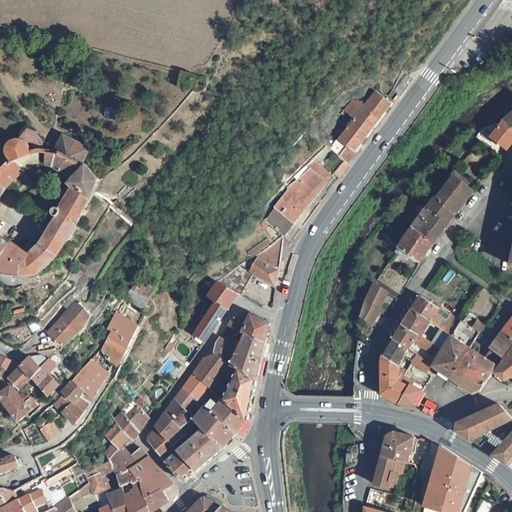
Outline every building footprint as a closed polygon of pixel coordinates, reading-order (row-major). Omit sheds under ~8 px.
[(407,83),(402,79),(392,93),(396,97),(407,83)] [(396,97),(392,93),(388,98),(393,102),(396,97)] [(334,147),(329,154),(343,165),(345,168),(389,108),(373,95),(366,105),(352,96),(336,116),(344,123),(348,118),(353,122),(349,127),(346,133),(340,129),(330,142),(329,144),(334,147)] [(511,116),(500,126),(501,127),(511,136),(511,116)] [(348,118),(344,123),(349,127),(353,122),(348,118)] [(511,143),(511,136),(501,127),(489,141),(504,154),(511,143)] [(11,143),(7,148),(6,153),(6,156),(7,160),(8,164),(24,173),(27,171),(36,166),(39,155),(45,156),(44,168),(54,171),(71,182),(68,186),(74,191),(61,212),(57,210),(53,212),(52,217),(57,220),(38,249),(27,259),(0,240),(0,199),(4,192),(0,189),(0,276),(1,276),(19,279),(30,278),(37,275),(54,261),(58,255),(95,203),(100,183),(82,165),(89,152),(62,140),(54,155),(44,153),(41,147),(37,141),(34,137),(26,133),(19,141),(11,143)] [(24,173),(8,164),(0,173),(0,189),(4,192),(15,182),(24,173)] [(346,169),(345,168),(343,165),(332,178),(337,182),(346,169)] [(330,181),(312,166),(306,172),(325,187),(330,181)] [(296,183),(279,204),(297,220),(325,187),(306,172),(295,181),(296,183)] [(463,189),(465,185),(454,177),(452,180),(463,189)] [(452,180),(436,202),(456,215),(471,195),(463,189),(452,180)] [(409,232),(431,246),(456,215),(436,202),(434,200),(409,232)] [(281,239),(297,220),(279,204),(259,229),(262,233),(266,228),(281,239)] [(431,246),(409,232),(395,252),(417,266),(431,246)] [(251,277),(273,291),(274,284),(276,275),(280,243),(280,242),(262,256),(253,261),(215,286),(235,298),(236,298),(251,277)] [(264,243),(245,257),(248,260),(266,246),(264,243)] [(77,276),(69,272),(65,282),(73,288),(77,276)] [(86,283),(80,280),(76,289),(81,292),(86,283)] [(154,293),(136,282),(129,294),(149,305),(154,293)] [(204,303),(212,309),(222,317),(235,298),(215,286),(204,303)] [(365,303),(373,308),(381,295),(371,288),(365,303)] [(149,305),(129,294),(129,295),(126,299),(125,303),(144,313),(143,316),(144,318),(146,317),(148,315),(150,313),(150,310),(150,308),(149,305)] [(381,295),(373,308),(376,311),(385,298),(381,295)] [(410,313),(425,324),(440,333),(449,340),(458,326),(452,322),(447,328),(432,318),(436,312),(418,300),(413,308),(410,313)] [(61,322),(75,338),(84,327),(90,317),(85,312),(78,304),(61,322)] [(376,315),(363,307),(358,321),(359,322),(367,327),(376,315)] [(201,346),(222,317),(212,309),(191,339),(201,346)] [(447,328),(452,322),(436,312),(432,318),(447,328)] [(425,324),(410,313),(403,323),(399,330),(415,340),(425,324)] [(244,338),(263,346),(268,328),(243,314),(238,314),(226,329),(244,338)] [(115,318),(112,321),(107,333),(111,335),(123,342),(129,346),(131,347),(138,330),(136,329),(130,326),(115,318)] [(62,350),(75,338),(61,322),(49,335),(47,337),(59,347),(62,350)] [(498,337),(511,347),(511,324),(510,322),(498,337)] [(39,330),(36,325),(35,323),(26,326),(30,334),(39,330)] [(446,381),(466,351),(477,334),(470,329),(460,323),(458,326),(449,340),(439,355),(434,362),(429,370),(446,381)] [(470,329),(477,334),(481,327),(474,323),(470,329)] [(439,355),(429,349),(415,340),(399,330),(393,339),(391,343),(405,353),(407,354),(408,352),(407,350),(410,346),(434,362),(439,355)] [(439,355),(449,340),(440,333),(429,349),(439,355)] [(125,360),(127,355),(131,347),(129,346),(123,342),(111,335),(109,338),(104,347),(106,348),(117,355),(123,359),(125,360)] [(498,361),(502,364),(511,352),(511,350),(511,347),(498,337),(486,351),(490,354),(498,361)] [(228,349),(220,344),(217,343),(214,347),(212,358),(255,384),(263,346),(244,338),(239,348),(231,344),(228,349)] [(231,344),(222,339),(220,344),(228,349),(231,344)] [(398,363),(400,360),(405,353),(391,343),(384,354),(381,359),(395,369),(397,368),(399,370),(402,366),(398,363)] [(107,362),(112,365),(118,369),(120,370),(125,360),(123,359),(117,355),(106,348),(102,355),(107,362)] [(474,357),(466,351),(446,381),(455,388),(474,357)] [(511,379),(511,352),(502,364),(493,376),(503,383),(511,379)] [(409,366),(414,359),(407,354),(405,353),(400,360),(409,366)] [(84,396),(90,402),(106,375),(111,367),(106,364),(98,354),(94,358),(72,385),(84,396)] [(492,369),(498,361),(490,354),(483,363),(492,369)] [(493,370),(492,369),(483,363),(474,357),(455,388),(471,399),(490,374),(493,370)] [(229,386),(222,404),(245,425),(255,384),(212,358),(203,361),(192,377),(198,382),(210,393),(219,381),(229,386)] [(36,367),(41,361),(38,360),(35,359),(32,359),(28,360),(20,369),(30,379),(39,370),(36,367)] [(399,409),(409,409),(410,407),(418,395),(414,392),(408,389),(410,385),(393,374),(395,369),(381,359),(380,377),(380,399),(399,409)] [(408,367),(423,378),(424,377),(429,370),(414,359),(409,366),(408,367)] [(9,364),(0,360),(0,370),(5,373),(9,364)] [(39,370),(30,379),(42,391),(49,399),(50,400),(60,388),(47,376),(53,369),(46,363),(45,363),(39,370)] [(30,379),(20,369),(10,380),(19,390),(30,379)] [(193,399),(197,403),(206,390),(198,382),(192,377),(188,382),(187,384),(183,390),(193,399)] [(62,395),(73,407),(79,401),(84,396),(72,385),(62,395)] [(9,389),(0,398),(0,401),(7,411),(9,414),(25,403),(10,388),(9,389)] [(234,438),(203,409),(197,403),(193,399),(183,390),(178,397),(174,402),(221,453),(226,448),(234,438)] [(83,416),(81,415),(73,407),(62,395),(52,405),(63,414),(63,416),(74,427),(83,416)] [(37,409),(30,400),(25,403),(9,414),(17,423),(24,418),(37,409)] [(79,401),(73,407),(81,415),(87,407),(79,401)] [(174,402),(165,415),(179,429),(208,464),(214,459),(221,453),(174,402)] [(205,407),(203,409),(234,438),(239,431),(245,425),(222,404),(217,410),(211,404),(207,408),(205,407)] [(458,423),(456,431),(480,447),(485,439),(498,447),(493,455),(506,463),(511,455),(511,419),(498,405),(458,423)] [(121,417),(113,424),(117,428),(129,441),(132,444),(138,435),(148,422),(136,409),(124,419),(121,417)] [(154,430),(195,476),(199,473),(208,464),(179,429),(165,415),(154,430)] [(49,424),(41,430),(50,444),(60,437),(49,424)] [(120,450),(129,441),(117,428),(106,440),(114,447),(103,458),(106,464),(113,476),(116,482),(147,459),(140,452),(130,461),(120,450)] [(47,446),(50,444),(41,430),(38,432),(47,446)] [(154,430),(149,438),(147,445),(182,487),(186,484),(195,476),(154,430)] [(416,466),(410,464),(406,463),(407,457),(411,442),(399,438),(390,436),(385,439),(379,460),(393,464),(410,469),(415,476),(420,473),(416,466)] [(19,461),(15,463),(14,461),(13,460),(11,459),(9,459),(4,462),(0,462),(0,482),(7,479),(6,475),(21,467),(19,461)] [(159,494),(170,486),(147,459),(116,482),(119,494),(130,490),(134,499),(144,511),(157,511),(167,506),(159,494)] [(393,464),(379,460),(372,488),(386,491),(388,484),(397,486),(399,478),(390,476),(393,464)] [(79,472),(81,477),(84,483),(87,489),(91,500),(102,496),(103,495),(99,482),(113,476),(106,464),(101,467),(101,470),(97,471),(95,465),(79,472)] [(80,511),(93,505),(91,500),(87,489),(67,502),(71,511),(80,511)] [(0,505),(15,497),(12,493),(0,490),(0,505)] [(130,490),(119,494),(120,495),(125,511),(144,511),(134,499),(130,490)] [(38,491),(28,496),(34,507),(43,502),(38,491)] [(125,511),(120,495),(105,501),(109,510),(109,511),(125,511)] [(22,511),(35,511),(34,507),(28,496),(17,502),(22,511)] [(91,500),(93,505),(95,511),(104,511),(109,510),(105,501),(102,496),(91,500)] [(0,511),(22,511),(17,502),(0,511)] [(71,511),(67,502),(55,510),(55,511),(71,511)] [(208,504),(204,502),(199,505),(192,511),(221,511),(208,504)]
